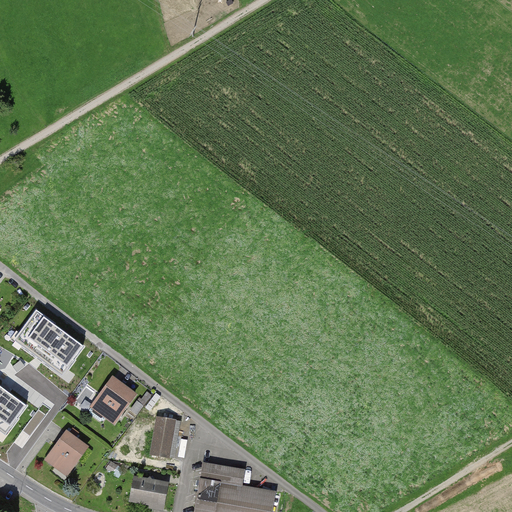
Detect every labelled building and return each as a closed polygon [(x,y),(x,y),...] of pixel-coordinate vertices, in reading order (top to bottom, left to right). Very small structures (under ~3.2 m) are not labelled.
[(85,346),(37,311),(15,340),(64,376),(85,346)] [(139,397),(114,378),(91,409),(116,428),(139,397)] [(28,406),(0,385),(0,431),(6,436),(28,406)] [(171,459),(177,422),(159,419),(153,457),(171,459)] [(69,433),(47,462),(69,479),(91,450),(69,433)] [(169,486),(134,479),(130,502),(165,509),(169,486)] [(192,511),(275,511),(279,492),(197,479),(192,511)]
